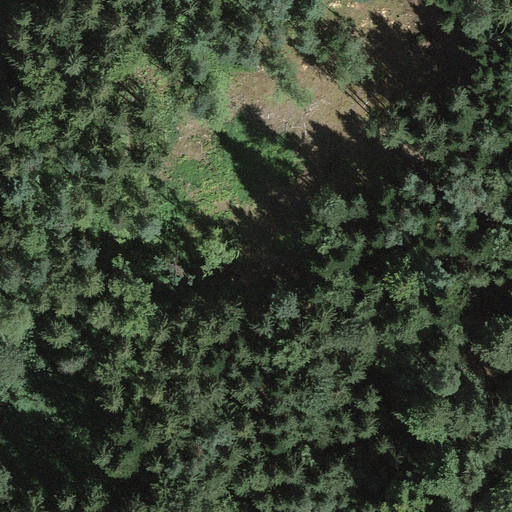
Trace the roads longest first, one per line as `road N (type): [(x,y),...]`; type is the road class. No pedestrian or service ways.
road 1 (track): [(0,300),(483,254)]
road 2 (track): [(421,4),(455,109),(511,396)]
